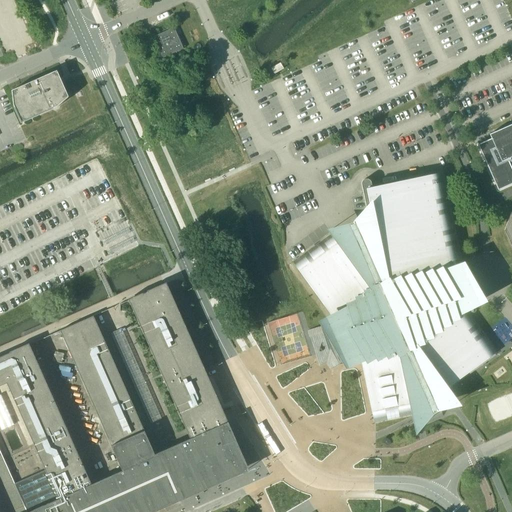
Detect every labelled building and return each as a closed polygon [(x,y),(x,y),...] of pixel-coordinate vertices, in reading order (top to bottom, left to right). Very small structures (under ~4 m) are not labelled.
[(174,27),(153,37),(162,58),(183,49),(174,27)] [(284,68),(280,63),(271,68),(274,74),(284,68)] [(56,70),(44,76),(12,90),(11,91),(13,106),(21,123),(56,107),(68,97),(68,96),(57,71),(57,70),(56,70)] [(511,123),(489,134),(491,138),(478,144),(498,190),(511,183),(511,168),(507,159),(511,156),(511,212),(505,230),(511,246),(511,123)] [(454,269),(462,268),(462,269),(463,269),(442,172),(442,173),(372,187),(371,182),(370,181),(370,180),(369,179),(368,179),(367,179),(365,179),(364,179),(363,180),(362,181),(362,182),(361,183),(361,185),(371,231),(368,232),(366,225),(344,235),(348,240),(344,243),(342,245),(333,233),(334,233),(334,232),(293,262),(293,263),(294,262),(356,349),(359,348),(361,359),(375,422),(374,423),(416,414),(415,414),(412,400),(426,397),(426,398),(427,399),(428,400),(429,400),(430,400),(431,399),(432,399),(432,398),(432,397),(432,396),(432,395),(431,395),(443,386),(444,388),(496,351),(496,352),(497,352),(464,307),(464,308),(462,309),(454,269)] [(236,439),(228,420),(225,414),(217,398),(165,284),(129,300),(191,438),(153,454),(93,315),(60,330),(122,470),(109,476),(91,484),(28,344),(0,356),(0,511),(153,511),(180,500),(217,484),(250,469),(236,439)]
